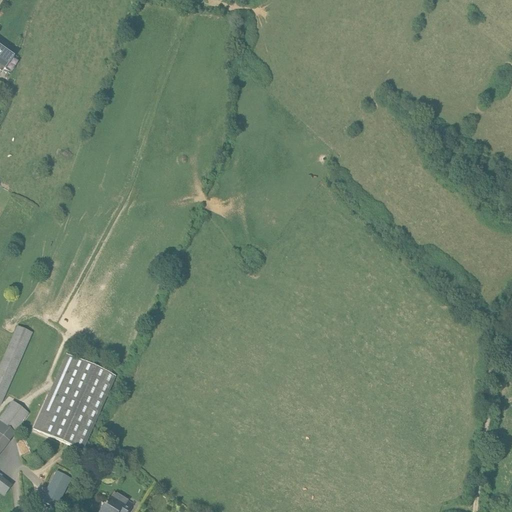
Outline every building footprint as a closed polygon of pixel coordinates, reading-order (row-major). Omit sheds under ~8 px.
[(0,72),(2,70),(10,58),(4,54),(0,50),(0,72)] [(17,326),(0,364),(0,406),(0,407),(33,333),(17,326)] [(82,452),(116,376),(66,354),(32,430),(82,452)] [(0,451),(15,433),(29,414),(12,401),(0,417),(0,451)] [(96,457),(102,461),(106,454),(100,451),(96,457)] [(56,509),(71,480),(56,472),(41,502),(56,509)] [(0,477),(0,492),(3,495),(10,486),(0,477)] [(100,511),(129,511),(131,509),(134,505),(128,501),(117,494),(117,495),(114,494),(112,497),(107,506),(105,505),(101,511),(100,511)]
